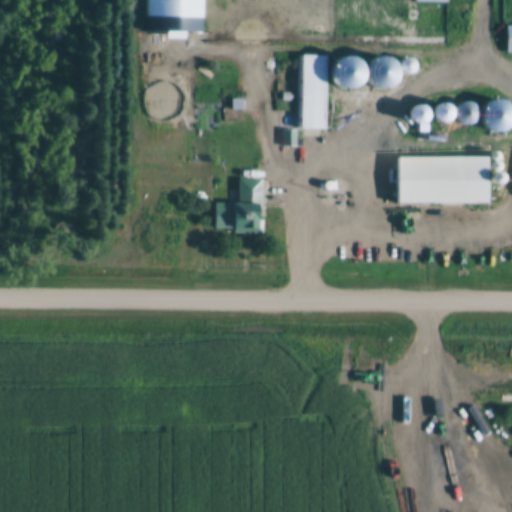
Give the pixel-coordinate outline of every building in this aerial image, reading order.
[(503,54),(511,54),(511,27),(503,27),(503,54)] [(325,58),(298,58),(296,134),(329,134),(330,92),(352,92),(352,61),(325,61),(325,58)] [(368,64),(368,87),(382,87),(382,64),(368,64)] [(482,160),(391,160),(391,206),(481,207),(482,160)] [(212,235),(260,235),(260,181),(236,181),(236,205),(212,205),(212,235)] [(441,444),(433,444),(433,480),(441,480),(441,444)]
